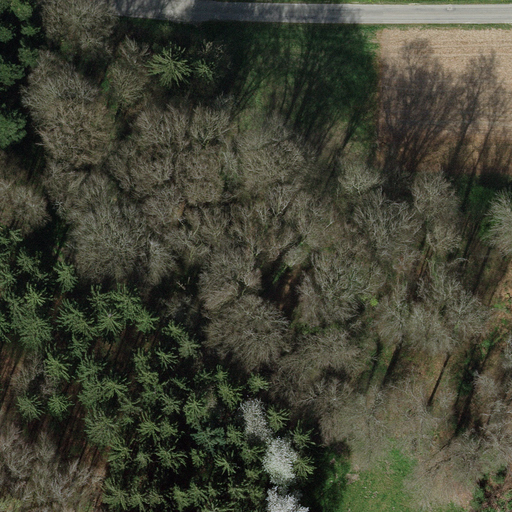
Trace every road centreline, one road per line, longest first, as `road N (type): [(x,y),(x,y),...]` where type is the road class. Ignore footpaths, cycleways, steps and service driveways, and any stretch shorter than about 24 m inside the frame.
road 1 (unclassified): [(511,14),(287,13),(71,0)]
road 2 (track): [(0,218),(298,396)]
